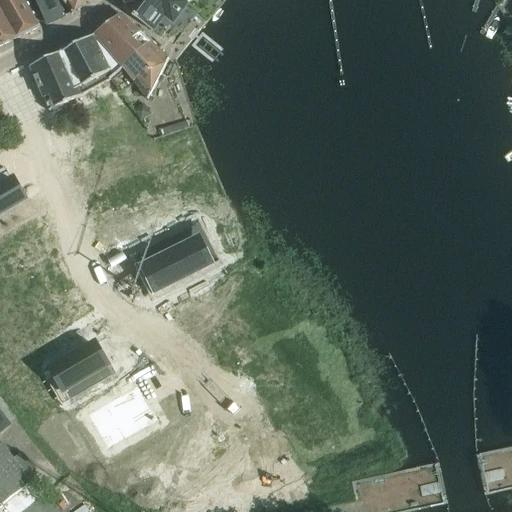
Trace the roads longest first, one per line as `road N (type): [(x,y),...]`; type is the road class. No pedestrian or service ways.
road 1 (residential): [(250,452),(199,356),(172,328),(130,319),(92,278),(8,61)]
road 2 (residential): [(8,61),(113,0)]
